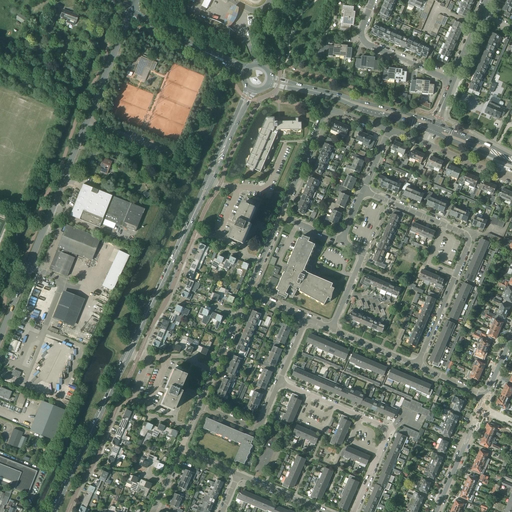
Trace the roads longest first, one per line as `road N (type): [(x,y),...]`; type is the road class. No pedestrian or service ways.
road 1 (residential): [(0,336),(132,11)]
road 2 (residential): [(354,511),(389,429),(279,382)]
road 3 (secondary): [(53,511),(128,352)]
road 4 (secondary): [(433,122),(271,78)]
road 5 (secondary): [(269,84),(430,129)]
road 6 (secondary): [(128,352),(194,213)]
road 7 (residential): [(452,81),(365,42),(361,27),(372,0)]
road 8 (residential): [(138,356),(193,236)]
